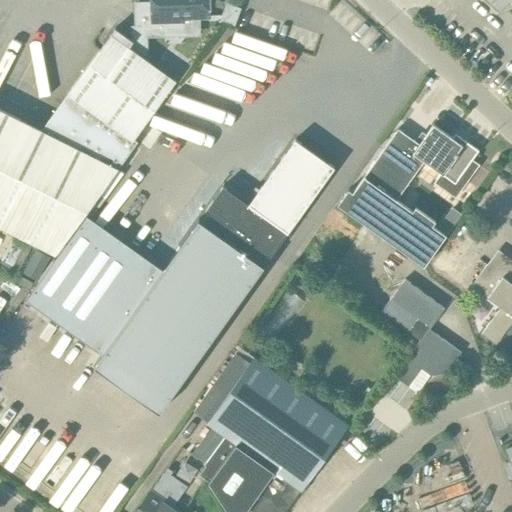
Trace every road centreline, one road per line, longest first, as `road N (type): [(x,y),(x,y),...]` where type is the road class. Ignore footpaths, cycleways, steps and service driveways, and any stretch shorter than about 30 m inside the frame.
road 1 (unclassified): [(335,511),(420,426),(511,387)]
road 2 (residential): [(511,127),(370,0)]
